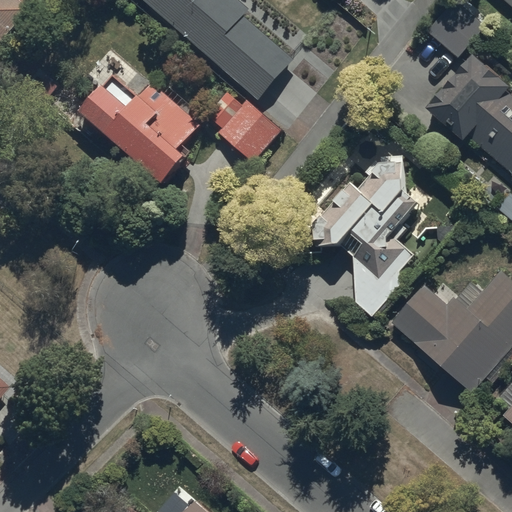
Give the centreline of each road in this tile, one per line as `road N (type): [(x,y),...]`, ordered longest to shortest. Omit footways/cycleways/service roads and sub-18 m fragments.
road 1 (unknown): [(161,349),(363,76),(378,47),(371,0)]
road 2 (residential): [(347,511),(161,349)]
road 3 (residential): [(1,511),(161,349)]
road 4 (residential): [(511,502),(417,421)]
